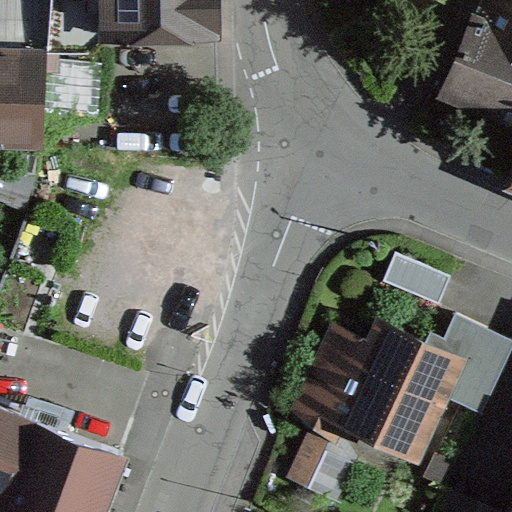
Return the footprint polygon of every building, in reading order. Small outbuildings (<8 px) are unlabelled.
[(0,0),(0,45),(43,47),(48,47),(50,0),(0,0)] [(50,0),(48,47),(89,49),(88,0),(50,0)] [(217,29),(216,0),(107,0),(108,30),(217,29)] [(511,4),(501,0),(489,0),(481,19),(474,16),(445,85),(511,112),(511,4)] [(43,47),(0,45),(0,136),(43,138),(43,47)] [(186,333),(221,194),(120,191),(114,228),(123,230),(114,257),(101,293),(96,307),(155,324),(186,333)] [(65,204),(62,215),(76,219),(79,207),(65,204)] [(114,257),(123,230),(114,228),(76,219),(62,215),(47,212),(37,253),(63,255),(66,245),(114,257)] [(451,272),(396,249),(384,278),(440,300),(451,272)] [(140,370),(155,324),(96,307),(101,293),(51,276),(32,336),(140,370)] [(511,343),(511,335),(457,309),(439,346),(461,356),(445,389),(481,407),(511,343)] [(445,389),(461,356),(439,346),(383,318),(371,343),(340,327),(302,405),(335,429),(344,411),(416,447),(445,389)] [(0,359),(0,405),(17,412),(33,372),(0,359)] [(99,511),(122,452),(36,420),(17,412),(0,405),(0,511),(99,511)] [(329,438),(312,431),(295,470),(311,477),(329,438)] [(505,511),(506,511),(447,482),(432,511),(505,511)]
